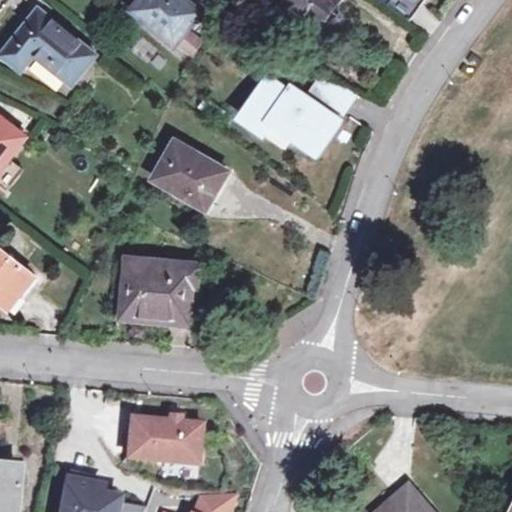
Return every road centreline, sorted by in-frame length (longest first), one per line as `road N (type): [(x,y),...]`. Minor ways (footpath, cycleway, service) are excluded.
road 1 (unclassified): [(322,358),(397,115),(482,0)]
road 2 (unclassified): [(0,352),(288,381)]
road 3 (unclassified): [(339,386),(511,401)]
